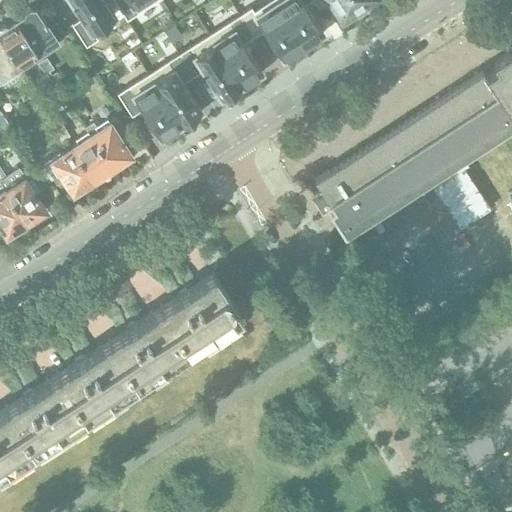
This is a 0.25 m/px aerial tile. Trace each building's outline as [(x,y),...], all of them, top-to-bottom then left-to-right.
[(96,39),(91,31),(113,17),(102,0),(69,0),(80,17),(70,24),(85,46),(96,39)] [(112,0),(126,20),(156,0),(112,0)] [(250,8),(239,15),(253,37),(264,30),(283,60),(300,49),(298,47),(302,45),(271,0),(270,0),(252,12),(250,8)] [(271,0),(302,45),(305,43),(306,45),(323,34),(304,4),(310,0),(271,0)] [(328,0),(341,19),(370,0),(328,0)] [(64,36),(51,16),(44,21),(35,8),(32,9),(29,9),(24,12),(24,15),(15,20),(37,54),(64,36)] [(239,15),(208,34),(240,85),(244,82),(245,85),(262,74),(243,44),(253,37),(239,15)] [(37,54),(15,20),(7,26),(4,25),(0,27),(0,40),(17,66),(37,54)] [(208,34),(177,54),(192,76),(202,70),(211,84),(222,100),(239,89),(237,87),(240,85),(208,34)] [(0,77),(17,66),(0,40),(0,77)] [(511,51),(508,54),(503,58),(493,64),(496,70),(485,77),(484,75),(482,71),(481,71),(316,178),(314,179),(322,192),(328,201),(328,200),(333,208),(330,210),(329,210),(343,231),(343,232),(352,226),(349,222),(443,160),(453,175),(432,188),(459,228),(489,209),(463,168),(467,166),(458,151),(495,127),(502,122),(500,120),(508,114),(511,119),(511,191),(508,193),(508,195),(508,194),(511,203),(511,51)] [(177,54),(147,74),(179,124),(182,122),(184,124),(201,113),(191,97),(182,83),(192,76),(177,54)] [(53,69),(46,58),(42,61),(49,72),(53,69)] [(49,72),(42,61),(38,64),(45,75),(49,72)] [(147,74),(116,93),(127,111),(131,116),(141,109),(160,139),(177,128),(176,126),(179,124),(147,74)] [(44,108),(35,93),(26,99),(35,113),(44,108)] [(0,134),(11,127),(0,110),(0,134)] [(130,155),(109,123),(98,130),(92,121),(84,127),(89,136),(110,168),(119,162),(122,163),(127,160),(128,157),(130,155)] [(70,137),(62,126),(58,129),(65,140),(70,137)] [(65,140),(58,129),(54,131),(61,142),(65,140)] [(110,168),(89,136),(71,148),(91,181),(100,175),(103,176),(108,172),(108,170),(110,168)] [(91,181),(71,148),(44,165),(45,167),(38,171),(46,184),(53,180),(56,184),(63,180),(72,193),(74,192),(77,192),(82,189),(83,186),(91,181)] [(42,189),(47,185),(46,184),(38,171),(32,175),(31,172),(24,177),(18,167),(4,176),(0,168),(0,183),(4,190),(25,223),(34,218),(37,218),(42,215),(42,212),(45,210),(37,199),(45,194),(42,189)] [(25,223),(4,190),(0,192),(0,227),(6,236),(8,234),(11,235),(16,232),(16,229),(25,223)] [(236,317),(240,315),(213,273),(212,274),(214,278),(198,288),(196,284),(160,307),(188,349),(191,347),(203,358),(241,333),(236,317)] [(188,349),(160,307),(136,323),(126,329),(109,340),(135,383),(139,380),(151,391),(189,367),(184,351),(188,349)] [(135,383),(109,340),(92,351),(84,356),(57,374),(84,416),(87,414),(99,425),(138,400),(133,384),(135,383)] [(84,416),(57,374),(40,384),(33,389),(5,407),(32,450),(35,447),(48,458),(86,434),(81,418),(84,416)] [(32,450),(5,407),(0,410),(0,489),(34,467),(29,451),(32,450)]
